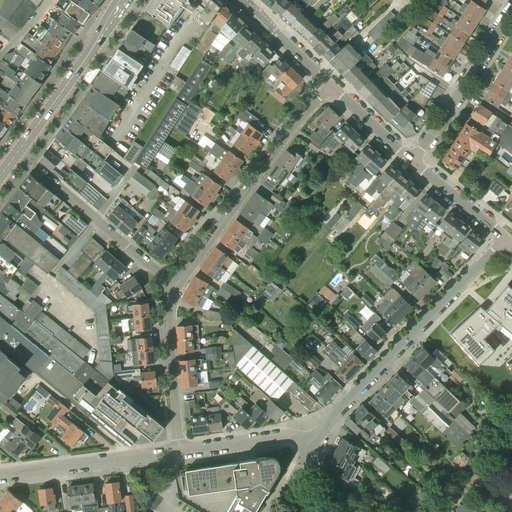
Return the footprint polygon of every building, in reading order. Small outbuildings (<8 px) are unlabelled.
[(6,0),(0,9),(0,14),(20,30),(30,17),(17,8),(21,3),(22,0),(6,0)] [(37,8),(36,7),(27,0),(22,0),(21,3),(33,12),(37,8)] [(83,24),(91,14),(69,0),(58,0),(56,5),(82,24),(83,24)] [(69,0),(91,14),(92,15),(99,6),(90,0),(69,0)] [(178,16),(182,11),(184,13),(188,8),(193,11),(194,11),(178,0),(152,0),(144,12),(169,29),(177,17),(180,18),(178,16)] [(221,2),(218,0),(178,0),(194,11),(196,7),(195,6),(195,5),(201,10),(196,15),(197,16),(203,21),(201,24),(202,24),(204,22),(208,26),(211,21),(222,4),(220,3),(221,2)] [(260,0),(261,0),(261,1),(265,5),(266,4),(271,8),(277,0),(260,0)] [(280,16),(291,3),(286,0),(277,0),(271,8),(280,16)] [(294,0),(291,3),(280,16),(279,16),(289,25),(300,14),(302,12),(309,4),(311,7),(318,0),(294,0)] [(471,1),(468,5),(464,3),(461,6),(480,18),(485,10),(471,1)] [(17,8),(30,17),(33,12),(21,3),(17,8)] [(204,55),(232,12),(222,4),(211,21),(216,24),(201,45),(204,47),(200,52),(204,55)] [(82,24),(56,5),(49,17),(56,22),(73,33),(75,34),(82,24)] [(441,17),(442,15),(446,10),(447,9),(443,6),(442,7),(438,15),(441,17)] [(458,11),(462,14),(460,17),(474,27),(480,18),(461,6),(458,11)] [(325,15),(319,9),(315,13),(316,13),(313,16),(318,21),(325,15)] [(232,13),(232,12),(204,55),(201,59),(212,66),(218,56),(224,46),(226,43),(245,25),(243,23),(244,22),(239,18),(238,18),(232,13)] [(294,30),(306,40),(318,29),(306,16),(302,12),(300,14),(289,25),(294,30)] [(375,41),(397,19),(390,12),(367,33),(375,41)] [(306,40),(314,46),(327,34),(325,32),(331,25),(338,19),(333,14),(326,21),(318,29),(306,40)] [(439,20),(441,17),(438,15),(432,23),(436,25),(439,20)] [(47,30),(66,43),(73,33),(56,22),(49,17),(46,22),(51,25),(47,30)] [(345,17),(327,34),(314,46),(322,55),(351,26),(352,25),(345,17)] [(457,22),(455,20),(452,24),(468,36),(474,27),(460,17),(457,22)] [(445,26),(451,30),(449,34),(463,44),(468,36),(452,24),(448,22),(445,26)] [(430,34),(436,25),(432,23),(426,32),(430,34)] [(33,37),(58,54),(65,44),(66,43),(47,30),(41,25),(33,37)] [(255,34),(245,25),(226,43),(227,44),(225,46),(218,57),(228,66),(235,55),(255,34)] [(342,50),(339,47),(346,40),(347,40),(350,36),(353,38),(359,33),(351,26),(322,55),(329,62),(329,61),(341,50),(341,51),(342,50)] [(155,46),(132,30),(125,39),(149,57),(155,46)] [(50,65),(58,54),(33,37),(28,33),(20,44),(50,65)] [(236,71),(238,72),(240,73),(240,74),(241,73),(244,65),(265,44),(255,34),(235,55),(228,66),(229,67),(235,56),(237,54),(243,61),(240,64),(241,65),(236,71)] [(442,36),(439,40),(458,52),(463,44),(449,34),(446,38),(442,36)] [(405,52),(405,53),(412,45),(402,38),(396,44),(405,52)] [(149,57),(125,39),(118,49),(136,61),(143,66),(148,59),(149,57)] [(458,52),(439,40),(437,44),(441,47),(438,51),(452,60),(458,52)] [(349,43),(342,50),(341,51),(341,50),(329,61),(329,62),(334,67),(342,75),(364,55),(355,47),(350,43),(349,43)] [(24,72),(38,83),(51,66),(50,65),(20,44),(14,52),(6,54),(4,57),(18,68),(24,72)] [(175,76),(194,47),(188,44),(170,73),(175,76)] [(246,79),(246,78),(250,75),(248,73),(258,62),(263,67),(265,69),(269,64),(271,66),(279,58),(280,58),(265,44),(244,65),(241,73),(240,74),(246,79)] [(388,47),(393,53),(398,49),(392,44),(388,47)] [(424,53),(417,48),(411,57),(427,67),(441,77),(447,68),(433,59),(424,53)] [(118,49),(111,58),(137,76),(143,66),(136,61),(118,49)] [(452,60),(438,51),(436,55),(431,52),(427,49),(424,53),(433,59),(447,68),(452,60)] [(342,75),(350,83),(363,71),(367,66),(371,63),(364,55),(342,75)] [(111,58),(102,71),(130,89),(138,76),(137,76),(111,58)] [(277,79),(278,78),(288,67),(279,58),(271,66),(269,64),(265,69),(260,74),(266,79),(272,74),(277,79)] [(135,163),(146,170),(147,169),(151,163),(159,149),(164,141),(173,128),(190,101),(212,66),(201,59),(186,83),(178,94),(153,132),(143,148),(133,162),(135,163)] [(40,84),(38,83),(24,72),(18,68),(15,72),(7,67),(8,65),(1,60),(0,60),(0,70),(17,82),(33,95),(40,84)] [(383,81),(386,78),(399,65),(397,62),(390,68),(386,64),(371,79),(358,91),(365,99),(378,86),(376,84),(381,79),(383,81)] [(363,71),(350,83),(358,91),(371,79),(367,76),(376,67),(371,63),(367,66),(363,71)] [(511,70),(504,65),(499,73),(511,82),(511,70)] [(302,79),(288,67),(278,78),(285,84),(281,91),(277,88),(273,94),(283,102),(291,90),(302,79)] [(392,101),(404,89),(406,88),(407,88),(420,75),(416,75),(411,69),(390,89),(385,93),(372,106),(379,114),(393,101),(392,101)] [(33,95),(17,82),(0,70),(0,88),(4,92),(24,106),(32,95),(33,95)] [(130,89),(102,71),(92,87),(120,105),(130,89)] [(511,82),(499,73),(494,82),(508,91),(511,87),(511,82)] [(176,76),(168,88),(178,94),(186,83),(176,76)] [(387,86),(390,82),(386,78),(383,81),(378,86),(365,99),(372,106),(385,93),(390,89),(387,86)] [(437,86),(429,81),(410,99),(423,108),(437,86)] [(508,91),(494,82),(488,90),(507,102),(508,103),(510,100),(505,96),(508,91)] [(115,113),(120,105),(92,87),(82,101),(110,121),(111,121),(112,120),(114,122),(117,118),(115,116),(116,114),(115,113)] [(17,116),(24,106),(4,92),(0,88),(0,104),(4,107),(17,116)] [(379,114),(386,121),(391,117),(400,109),(404,105),(409,100),(406,96),(408,93),(404,89),(392,101),(393,101),(379,114)] [(488,90),(482,99),(497,108),(500,104),(504,106),(507,102),(488,90)] [(110,121),(82,101),(76,109),(71,116),(100,139),(101,136),(110,121)] [(185,135),(197,117),(202,109),(190,101),(173,128),(185,135)] [(8,127),(17,116),(4,107),(0,104),(0,120),(0,121),(8,127)] [(416,116),(404,105),(400,109),(391,117),(403,129),(416,116)] [(487,130),(493,133),(501,121),(478,105),(474,112),(473,112),(471,115),(472,115),(471,117),(488,128),(487,130)] [(215,114),(203,106),(202,109),(197,117),(208,124),(215,114)] [(327,129),(339,117),(329,107),(317,120),(323,125),(315,133),(314,131),(308,137),(311,140),(318,145),(322,140),(326,136),(330,131),(327,129)] [(239,113),(255,125),(259,120),(242,108),(239,113)] [(248,124),(253,128),(255,125),(239,113),(236,117),(243,122),(247,125),(248,124)] [(104,161),(112,151),(113,150),(100,139),(71,116),(63,127),(104,161)] [(0,138),(8,127),(0,121),(0,138)] [(511,154),(511,122),(509,125),(501,121),(493,133),(490,137),(481,131),(480,133),(466,124),(442,161),(456,170),(465,156),(471,160),(479,148),(490,155),(496,144),(511,154)] [(330,157),(355,132),(351,128),(351,125),(348,123),(346,123),(345,122),(334,134),(334,135),(330,140),(331,141),(327,145),(330,148),(326,153),(328,155),(325,159),(328,162),(331,158),(330,157)] [(262,134),(253,128),(248,124),(247,125),(244,130),(238,126),(235,131),(237,132),(240,134),(241,135),(254,144),(262,134)] [(55,138),(88,165),(114,187),(122,176),(104,161),(63,127),(55,138)] [(234,136),(237,132),(235,131),(231,127),(228,131),(234,136)] [(359,135),(355,132),(330,157),(331,158),(328,162),(331,165),(339,158),(348,148),(353,153),(364,141),(364,140),(364,138),(361,135),(359,135)] [(254,144),(241,135),(238,139),(233,145),(247,154),(254,144)] [(318,145),(321,147),(323,149),(327,145),(331,141),(330,140),(326,136),(322,140),(318,145)] [(55,138),(47,149),(71,169),(78,176),(88,165),(55,138)] [(307,146),(317,153),(321,147),(318,145),(311,140),(307,146)] [(164,141),(159,149),(167,154),(172,147),(164,141)] [(134,142),(123,159),(122,159),(131,165),(133,162),(143,148),(134,142)] [(243,161),(228,151),(227,152),(224,149),(215,143),(211,149),(206,145),(203,149),(218,159),(221,161),(235,171),(243,161)] [(350,173),(352,174),(344,183),(348,186),(377,153),(367,144),(354,158),(362,165),(361,166),(360,164),(358,166),(357,165),(350,173)] [(39,160),(80,196),(89,185),(78,176),(71,169),(47,149),(39,160)] [(286,150),(276,164),(291,174),(296,168),(294,166),(301,156),(293,150),(291,153),(286,150)] [(375,175),(387,162),(386,161),(386,159),(383,157),(381,157),(377,153),(348,186),(353,191),(365,177),(372,183),(376,177),(377,176),(375,175)] [(202,162),(194,155),(190,160),(199,166),(202,162)] [(198,173),(202,168),(199,166),(190,160),(187,165),(198,173)] [(228,182),(235,171),(221,161),(214,172),(228,182)] [(291,174),(276,164),(267,176),(280,185),(285,178),(287,180),(291,174)] [(364,192),(375,201),(383,190),(398,172),(389,164),(378,178),(377,176),(376,177),(372,183),(364,192)] [(143,175),(154,184),(155,182),(157,183),(160,178),(157,176),(147,169),(146,170),(144,173),(143,175)] [(143,175),(142,176),(137,173),(136,172),(127,182),(146,196),(154,185),(154,184),(143,175)] [(383,190),(375,201),(365,212),(366,213),(364,215),(369,219),(373,215),(375,217),(390,198),(395,202),(400,195),(411,182),(406,179),(406,177),(404,175),(402,175),(398,172),(383,190)] [(62,202),(29,173),(19,187),(51,214),(62,202)] [(207,176),(206,177),(201,173),(197,179),(193,176),(190,180),(199,186),(213,197),(221,186),(207,176)] [(183,190),(188,194),(206,207),(213,197),(199,186),(190,180),(183,175),(181,179),(187,184),(183,190)] [(292,186),(298,179),(294,176),(289,184),(292,186)] [(390,218),(405,200),(410,204),(421,191),(419,190),(419,188),(417,186),(415,186),(411,182),(400,195),(395,202),(385,214),(390,218)] [(95,190),(89,185),(80,196),(87,201),(95,190)] [(155,194),(157,191),(154,185),(146,196),(150,200),(153,197),(155,194)] [(59,221),(51,214),(19,187),(8,201),(52,238),(54,240),(65,249),(67,250),(78,236),(77,236),(64,226),(60,222),(59,221)] [(102,196),(95,190),(87,201),(93,206),(102,196)] [(255,193),(248,203),(266,217),(271,210),(268,207),(270,204),(255,193)] [(283,199),(274,193),(270,198),(276,202),(279,204),(283,199)] [(410,224),(415,218),(419,222),(421,220),(424,216),(435,202),(433,201),(433,199),(431,197),(429,197),(424,194),(414,207),(414,208),(404,220),(410,224)] [(100,211),(107,201),(102,196),(93,206),(98,211),(100,211)] [(123,199),(122,200),(119,203),(106,218),(116,227),(128,214),(133,208),(128,203),(123,199)] [(168,205),(178,212),(192,222),(199,211),(181,199),(177,205),(171,200),(168,205)] [(291,210),(297,204),(291,200),(286,205),(286,208),(288,210),(291,210)] [(52,238),(8,201),(0,211),(23,230),(26,227),(47,244),(44,247),(59,260),(64,254),(65,249),(54,240),(52,238)] [(350,222),(363,207),(356,201),(351,208),(349,211),(343,217),(333,229),(339,234),(350,222)] [(276,202),(272,208),(286,217),(290,213),(279,204),(276,202)] [(419,222),(414,228),(411,232),(412,233),(416,228),(420,232),(426,226),(430,229),(445,210),(443,208),(443,206),(441,205),(439,205),(435,202),(424,216),(421,220),(419,222)] [(252,222),(258,226),(265,216),(266,217),(248,203),(240,214),(252,222)] [(192,222),(178,212),(168,205),(169,206),(166,211),(167,212),(164,215),(155,209),(152,213),(163,222),(166,219),(184,232),(192,222)] [(0,211),(0,235),(3,238),(3,237),(26,256),(35,264),(48,274),(53,267),(53,268),(60,260),(59,260),(44,247),(23,230),(0,211)] [(438,238),(441,241),(459,221),(455,218),(455,215),(452,212),(449,213),(448,212),(438,226),(444,231),(438,238)] [(77,236),(78,236),(87,225),(78,218),(76,220),(67,213),(60,222),(64,226),(77,236)] [(128,214),(116,227),(127,236),(143,217),(139,213),(133,219),(128,214)] [(251,248),(257,240),(258,239),(257,238),(252,234),(253,233),(248,230),(248,229),(235,220),(228,231),(245,244),(251,248)] [(459,221),(441,241),(447,245),(453,238),(459,242),(469,229),(469,228),(469,225),(466,223),(463,224),(459,221)] [(397,226),(392,222),(380,236),(385,241),(387,238),(397,226)] [(152,235),(146,230),(141,226),(134,235),(140,240),(144,235),(152,242),(148,247),(162,258),(169,248),(155,237),(152,235)] [(146,230),(152,235),(155,231),(149,226),(146,230)] [(393,242),(402,230),(397,226),(387,238),(393,242)] [(169,248),(177,238),(163,227),(155,237),(169,248)] [(264,228),(260,233),(269,240),(273,235),(264,228)] [(477,235),(471,230),(458,246),(464,250),(462,252),(469,257),(473,252),(474,252),(476,252),(478,249),(478,246),(483,240),(482,239),(482,237),(479,234),(477,235)] [(242,248),(245,244),(228,231),(220,241),(233,250),(234,250),(238,253),(242,248)] [(260,233),(257,238),(258,239),(257,240),(265,245),(269,240),(260,233)] [(0,240),(3,238),(0,235),(0,255),(16,269),(25,276),(30,270),(21,263),(24,258),(16,252),(15,254),(3,245),(0,244),(0,240)] [(385,241),(380,236),(376,242),(381,246),(385,241)] [(103,248),(91,238),(80,251),(83,253),(92,261),(103,248)] [(387,238),(385,241),(381,246),(387,252),(390,248),(390,247),(390,246),(389,246),(392,242),(392,243),(393,242),(387,238)] [(255,259),(259,254),(250,247),(246,253),(255,259)] [(215,248),(208,258),(225,271),(233,261),(228,257),(215,248)] [(454,259),(458,254),(453,250),(449,255),(454,259)] [(104,272),(115,259),(106,251),(95,264),(104,272)] [(88,266),(92,261),(83,253),(79,258),(88,266)] [(0,262),(0,265),(5,270),(2,273),(3,274),(9,279),(16,269),(0,255),(0,261),(1,262),(0,262)] [(393,283),(398,278),(395,271),(389,268),(386,266),(386,265),(376,255),(370,260),(374,264),(393,283)] [(35,264),(26,256),(24,258),(21,263),(30,270),(35,264)] [(75,262),(84,270),(88,266),(79,258),(75,262)] [(225,271),(208,258),(200,268),(213,278),(213,277),(218,281),(225,271)] [(105,289),(100,285),(104,279),(110,285),(126,268),(115,259),(104,272),(102,275),(101,275),(97,281),(92,286),(93,286),(89,291),(93,295),(97,298),(105,289)] [(438,271),(444,264),(437,259),(431,267),(438,271)] [(80,275),(84,270),(75,262),(71,267),(80,275)] [(371,269),(390,287),(393,283),(374,264),(371,269)] [(419,265),(410,274),(416,281),(427,291),(436,282),(430,276),(431,275),(426,270),(420,264),(419,265)] [(445,264),(439,272),(449,280),(453,276),(447,271),(449,267),(445,264)] [(61,267),(56,273),(55,278),(59,281),(67,272),(61,267)] [(67,272),(71,276),(75,280),(80,275),(71,267),(67,272)] [(0,294),(4,298),(12,304),(17,299),(14,297),(21,288),(20,288),(10,280),(3,288),(0,285),(0,277),(3,274),(2,273),(0,271),(0,294)] [(67,272),(59,281),(63,285),(71,276),(67,272)] [(101,275),(98,272),(93,278),(97,281),(101,275)] [(261,274),(257,279),(266,286),(270,281),(261,274)] [(427,291),(416,281),(410,274),(406,279),(402,283),(408,289),(407,290),(412,295),(413,294),(419,300),(427,291)] [(276,275),(271,281),(275,285),(280,279),(276,275)] [(71,276),(63,285),(68,289),(75,280),(71,276)] [(194,276),(188,288),(207,298),(213,288),(208,285),(208,284),(194,276)] [(127,299),(136,293),(137,294),(141,292),(140,290),(141,289),(134,277),(119,287),(122,290),(120,291),(114,295),(117,300),(125,295),(127,299)] [(20,288),(21,288),(30,296),(37,286),(28,279),(20,288)] [(75,280),(68,289),(72,293),(80,284),(75,280)] [(235,289),(224,282),(220,288),(231,295),(232,294),(235,289)] [(72,293),(77,297),(84,287),(80,284),(72,293)] [(478,308),(450,334),(480,367),(497,352),(483,337),(495,325),(511,337),(511,288),(507,285),(504,289),(482,313),(478,308)] [(319,292),(330,301),(335,295),(324,286),(319,292)] [(89,291),(84,287),(77,297),(81,300),(89,291)] [(207,298),(188,288),(182,299),(196,307),(196,306),(201,309),(204,304),(207,298)] [(220,288),(217,293),(227,300),(231,295),(220,288)] [(382,297),(385,299),(402,316),(412,307),(406,301),(407,300),(401,295),(400,296),(391,288),(382,297)] [(241,293),(235,289),(232,294),(237,298),(241,293)] [(89,291),(81,300),(86,304),(93,295),(89,291)] [(23,313),(12,304),(4,298),(0,294),(0,316),(49,357),(84,385),(96,394),(108,381),(93,370),(82,360),(77,356),(72,352),(67,348),(62,344),(58,340),(53,336),(48,332),(43,328),(38,324),(33,321),(28,317),(23,313)] [(98,299),(97,298),(93,295),(86,304),(90,308),(98,299)] [(364,295),(360,299),(369,308),(373,303),(364,295)] [(316,296),(304,308),(313,316),(324,304),(316,296)] [(261,307),(265,303),(260,298),(256,302),(261,307)] [(95,312),(105,305),(98,299),(90,308),(95,312)] [(402,316),(385,299),(381,304),(377,308),(383,314),(382,315),(387,321),(389,319),(394,325),(402,316)] [(38,304),(33,300),(23,313),(28,317),(38,304)] [(38,304),(28,317),(33,321),(40,311),(43,308),(38,304)] [(133,312),(134,318),(149,316),(148,304),(132,305),(132,306),(126,307),(127,313),(133,312)] [(106,317),(105,305),(95,312),(96,318),(106,317)] [(202,316),(213,318),(215,312),(203,310),(202,316)] [(40,311),(33,321),(38,324),(45,315),(40,311)] [(255,315),(248,311),(245,317),(251,321),(255,315)] [(345,321),(350,316),(346,313),(342,317),(345,321)] [(361,327),(362,329),(367,333),(366,333),(378,344),(386,334),(380,329),(383,326),(378,322),(381,319),(374,313),(361,327)] [(38,324),(43,328),(50,319),(45,315),(38,324)] [(0,344),(35,373),(49,357),(0,316),(0,344)] [(149,316),(134,318),(128,319),(129,331),(135,331),(150,330),(149,316)] [(360,325),(350,316),(345,321),(355,330),(360,325)] [(43,328),(48,332),(55,323),(50,319),(43,328)] [(220,328),(230,330),(232,323),(222,321),(220,328)] [(48,332),(53,336),(60,327),(55,323),(48,332)] [(176,327),(177,340),(199,338),(198,332),(199,332),(198,326),(192,327),(192,326),(176,327)] [(53,336),(58,340),(65,331),(60,327),(53,336)] [(235,366),(236,366),(275,402),(285,390),(293,382),(282,372),(270,361),(253,346),(232,328),(235,366)] [(58,340),(62,344),(70,335),(65,331),(58,340)] [(352,337),(359,344),(355,349),(368,361),(369,360),(371,360),(373,357),(373,356),(377,352),(357,332),(352,337)] [(62,344),(67,348),(75,339),(70,335),(62,344)] [(119,337),(108,338),(109,342),(109,345),(120,344),(119,337)] [(137,346),(137,352),(153,350),(151,338),(136,339),(136,340),(130,341),(130,346),(137,346)] [(199,344),(199,338),(177,340),(178,353),(194,351),(194,350),(200,350),(199,344)] [(67,348),(72,352),(80,343),(75,339),(67,348)] [(349,357),(332,341),(327,347),(328,349),(355,374),(359,370),(361,369),(363,367),(363,366),(365,364),(353,353),(349,357)] [(72,352),(77,356),(84,347),(80,343),(72,352)] [(282,372),(288,366),(293,359),(276,345),(270,352),(274,356),(270,361),(282,372)] [(77,356),(82,360),(89,351),(84,347),(77,356)] [(334,372),(346,384),(348,382),(349,382),(351,380),(351,378),(355,374),(328,349),(327,347),(323,352),(339,368),(334,372)] [(426,369),(436,379),(447,368),(432,354),(430,355),(422,347),(413,357),(426,369)] [(8,357),(0,350),(0,396),(6,402),(25,378),(26,379),(30,375),(21,367),(20,368),(8,357)] [(153,350),(137,352),(131,353),(132,365),(138,365),(154,364),(153,350)] [(303,356),(316,369),(321,363),(308,351),(303,356)] [(436,379),(426,369),(413,357),(403,367),(416,378),(421,383),(418,386),(422,390),(469,435),(475,428),(460,414),(466,408),(456,398),(436,379)] [(202,372),(201,366),(201,359),(195,360),(179,362),(181,374),(196,373),(202,372)] [(293,359),(288,366),(297,373),(302,367),(293,359)] [(108,382),(109,381),(112,377),(113,376),(112,372),(112,366),(111,362),(100,361),(93,370),(108,381),(108,382)] [(451,373),(452,374),(456,378),(460,382),(465,377),(456,368),(451,373)] [(157,386),(155,372),(140,374),(140,369),(125,371),(112,372),(113,376),(112,377),(119,383),(121,380),(132,378),(133,381),(140,380),(141,388),(157,386)] [(224,380),(226,378),(233,369),(222,370),(223,380),(224,380)] [(331,376),(328,373),(323,377),(315,369),(311,374),(334,396),(338,392),(339,392),(341,390),(341,389),(343,387),(331,376)] [(196,373),(181,374),(182,387),(198,385),(203,384),(203,377),(197,378),(196,373)] [(234,373),(229,379),(235,385),(240,379),(234,373)] [(389,382),(402,395),(409,402),(413,406),(460,450),(464,445),(462,443),(470,435),(469,435),(422,390),(414,398),(409,393),(413,388),(411,386),(397,373),(389,382)] [(313,377),(308,381),(318,390),(314,395),(325,406),(327,404),(328,404),(330,402),(330,400),(334,396),(311,374),(310,374),(313,377)] [(164,427),(133,402),(134,400),(119,389),(118,390),(109,383),(110,382),(109,381),(108,382),(108,381),(96,394),(84,385),(73,397),(132,445),(142,433),(153,442),(164,427)] [(309,411),(316,402),(297,385),(293,382),(285,390),(309,411)] [(400,396),(402,395),(389,382),(378,393),(396,410),(405,401),(400,396)] [(138,399),(141,395),(135,389),(131,393),(138,399)] [(284,411),(269,399),(263,393),(255,403),(269,416),(276,421),(284,411)] [(378,393),(369,403),(387,419),(396,410),(378,393)] [(68,409),(51,395),(46,401),(54,407),(46,418),(55,426),(57,422),(59,424),(59,427),(63,430),(65,429),(66,430),(61,437),(72,446),(78,439),(83,443),(88,436),(83,432),(84,432),(72,423),(63,416),(68,409)] [(261,425),(269,416),(255,403),(251,408),(240,397),(235,403),(240,407),(241,407),(255,419),(254,420),(261,425)] [(8,403),(17,410),(20,405),(12,398),(8,403)] [(184,402),(186,419),(190,418),(191,418),(191,417),(190,409),(194,408),(193,400),(184,402)] [(237,412),(225,401),(221,406),(220,407),(228,412),(234,419),(247,429),(254,420),(255,419),(241,407),(240,407),(237,412)] [(19,413),(6,402),(1,408),(14,418),(19,413)] [(355,413),(372,431),(377,426),(371,420),(374,417),(363,405),(362,406),(359,406),(357,408),(357,410),(355,413)] [(220,407),(222,408),(219,408),(218,407),(206,408),(207,415),(209,431),(223,429),(221,421),(234,419),(228,412),(220,407)] [(357,434),(361,431),(364,434),(362,436),(367,441),(375,433),(372,431),(355,413),(354,413),(351,417),(348,416),(346,419),(346,421),(345,422),(357,434)] [(207,415),(191,417),(191,418),(190,418),(192,433),(209,431),(207,415)] [(16,429),(13,434),(29,447),(32,448),(40,438),(24,425),(20,422),(15,419),(10,425),(16,429)] [(29,447),(13,434),(10,431),(4,437),(0,442),(0,443),(16,457),(21,452),(23,454),(29,447)] [(336,450),(350,458),(355,460),(361,449),(356,447),(342,438),(336,450)] [(355,460),(350,458),(336,450),(329,463),(335,465),(331,473),(349,482),(358,469),(352,466),(355,461),(355,460)] [(227,511),(255,511),(262,502),(263,502),(280,473),(278,472),(279,471),(280,470),(280,469),(280,468),(280,467),(280,466),(279,464),(279,463),(278,463),(277,461),(276,460),(274,459),(273,459),(272,458),(271,458),(270,458),(269,459),(269,457),(232,463),(233,464),(185,471),(187,481),(189,495),(241,487),(227,511)] [(440,491),(448,483),(439,475),(431,483),(440,491)] [(105,484),(107,502),(108,508),(103,508),(103,511),(115,511),(114,502),(120,501),(120,500),(121,500),(118,482),(105,484)] [(83,509),(93,508),(97,508),(97,502),(98,500),(98,494),(96,493),(94,494),(93,484),(86,485),(86,484),(82,484),(82,485),(80,486),(83,504),(83,509)] [(83,509),(83,504),(80,486),(67,487),(68,497),(66,497),(68,511),(74,510),(74,511),(83,511),(83,509)] [(49,511),(55,510),(54,504),(56,504),(55,495),(53,495),(52,488),(38,490),(40,506),(48,505),(49,511)] [(17,511),(31,511),(32,511),(23,503),(9,490),(1,500),(15,511),(16,511),(17,511)] [(412,501),(421,508),(430,499),(420,491),(412,501)] [(133,511),(132,496),(125,497),(126,511),(133,511)] [(14,511),(15,511),(1,500),(0,500),(0,511),(14,511)]
